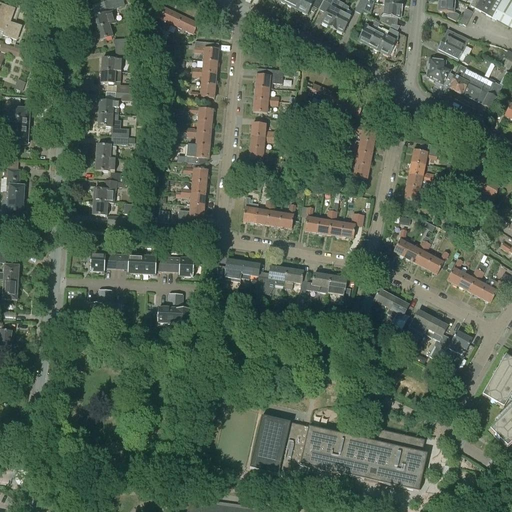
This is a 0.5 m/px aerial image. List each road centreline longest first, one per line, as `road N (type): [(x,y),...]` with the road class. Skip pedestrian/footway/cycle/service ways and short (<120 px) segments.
road 1 (residential): [(368,266),(234,246),(221,233),(240,10)]
road 2 (residential): [(51,280),(65,71),(44,0)]
road 3 (residential): [(25,479),(51,280)]
road 4 (residential): [(403,92),(240,10)]
road 5 (residential): [(368,266),(403,92)]
road 6 (residential): [(497,336),(368,266)]
road 7 (residential): [(193,288),(51,280)]
road 8 (residential): [(444,432),(322,376)]
road 9 (residential): [(511,148),(403,92)]
